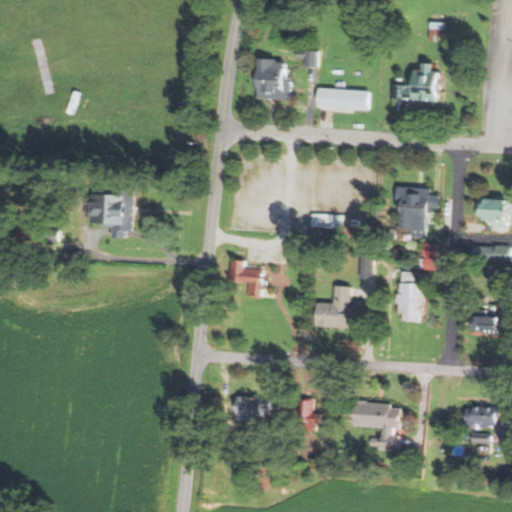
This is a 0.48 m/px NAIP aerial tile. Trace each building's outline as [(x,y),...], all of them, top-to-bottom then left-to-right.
[(364,20),(362,30),(378,32),(379,22),(364,20)] [(432,20),(431,40),(438,40),(438,35),(448,36),(449,21),(432,20)] [(298,49),(308,49),(308,57),(298,57),(298,49)] [(308,49),(308,57),(308,65),(321,65),(321,49),(308,49)] [(262,56),(260,98),(293,99),(294,80),(290,80),(291,61),(281,60),(281,56),(262,56)] [(428,61),(428,70),(419,69),(419,78),(416,78),(415,86),(411,86),(411,83),(396,82),(395,100),(443,102),(444,69),(436,69),(436,62),(428,61)] [(321,86),(319,106),(371,110),(372,90),(321,86)] [(435,187),(435,193),(443,194),(442,207),(435,207),(432,238),(397,235),(401,184),(435,187)] [(94,194),(93,224),(117,225),(117,238),(130,238),(130,232),(137,232),(139,189),(127,189),(127,195),(94,194)] [(511,199),(488,198),(488,201),(480,200),(479,216),(487,216),(486,223),(511,224),(511,199)] [(316,212),(315,225),(346,227),(347,214),(316,212)] [(293,238),(292,265),(309,266),(311,239),(293,238)] [(476,245),(475,260),(511,262),(511,243),(500,243),(500,246),(476,245)] [(441,250),(439,269),(410,267),(411,248),(441,250)] [(364,254),(363,277),(376,277),(377,254),(364,254)] [(233,258),(232,279),(252,280),(251,293),(264,294),(266,268),(249,267),(249,259),(233,258)] [(403,280),(402,312),(404,312),(404,319),(422,320),(423,313),(427,313),(428,283),(418,283),(418,271),(406,270),(406,280),(403,280)] [(322,301),(321,325),(361,327),(363,301),(355,300),(356,286),(338,285),(338,301),(322,301)] [(511,316),(477,315),(476,330),(485,330),(484,334),(504,334),(504,327),(511,327),(511,316)] [(325,424),(304,423),(306,390),(317,391),(316,412),(326,412),(325,424)] [(242,395),(241,419),(254,419),(255,414),(266,415),(266,407),(274,407),(275,397),(242,395)] [(360,398),(359,426),(387,427),(386,449),(403,449),(403,435),(397,435),(397,427),(405,427),(406,407),(396,406),(396,402),(371,401),(371,399),(360,398)] [(477,404),(477,407),(471,407),(470,429),(483,429),(483,426),(500,427),(501,415),(503,415),(504,406),(477,404)] [(476,432),(475,441),(495,442),(495,433),(476,432)] [(374,437),(374,445),(382,445),(382,437),(374,437)] [(322,453),(320,469),(329,470),(330,453),(322,453)] [(500,468),(499,480),(508,481),(509,469),(500,468)]
